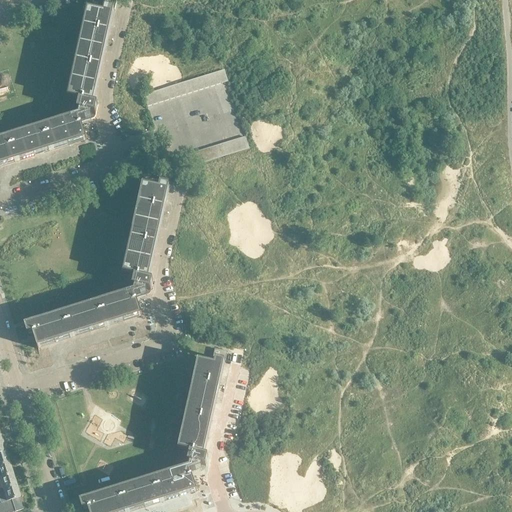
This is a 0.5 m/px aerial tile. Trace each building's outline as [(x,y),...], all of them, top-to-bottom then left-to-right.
[(114,0),(104,0),(102,8),(105,9),(114,10),(115,10),(117,1),(114,0)] [(79,116),(0,141),(0,166),(7,164),(9,163),(85,139),(86,140),(80,120),(90,117),(91,119),(92,118),(93,118),(94,117),(95,116),(95,115),(97,105),(93,104),(92,104),(93,101),(104,51),(105,50),(109,29),(114,10),(105,9),(104,14),(101,13),(96,12),(89,11),(82,42),(79,54),(79,57),(69,99),(80,101),(77,111),(80,112),(79,115),(79,116)] [(224,69),(218,71),(221,83),(227,81),(224,69)] [(216,85),(221,83),(218,71),(212,73),(216,85)] [(210,86),(216,85),(212,73),(206,75),(210,86)] [(205,88),(210,86),(206,75),(201,77),(205,88)] [(195,78),(199,90),(205,88),(201,77),(195,78)] [(193,92),(199,90),(195,78),(190,80),(193,92)] [(187,94),(193,92),(190,80),(184,82),(187,94)] [(181,96),(187,94),(184,82),(178,84),(181,96)] [(176,97),(181,96),(178,84),(172,86),(176,97)] [(170,99),(176,97),(172,86),(166,88),(170,99)] [(164,101),(170,99),(166,88),(160,89),(164,101)] [(158,103),(164,101),(160,89),(155,91),(158,103)] [(153,105),(158,103),(155,91),(149,93),(153,105)] [(147,106),(153,105),(149,93),(143,95),(147,106)] [(240,122),(232,124),(235,134),(242,132),(240,122)] [(238,139),(242,150),(248,148),(245,137),(238,139)] [(236,152),(242,150),(238,139),(233,140),(236,152)] [(231,154),(236,152),(233,140),(227,142),(231,154)] [(225,155),(231,154),(227,142),(221,144),(225,155)] [(225,155),(221,144),(216,146),(219,157),(225,155)] [(214,159),(219,157),(216,146),(210,148),(214,159)] [(208,161),(214,159),(210,148),(204,149),(208,161)] [(202,162),(208,161),(204,149),(199,151),(202,162)] [(199,151),(193,153),(197,164),(202,162),(199,151)] [(191,166),(197,164),(193,153),(187,155),(191,166)] [(150,292),(151,291),(152,284),(153,281),(149,280),(148,280),(169,186),(161,184),(159,190),(144,187),(124,275),(135,278),(133,287),(135,288),(134,292),(25,327),(27,335),(33,333),(38,348),(141,315),(135,296),(145,293),(146,295),(148,295),(149,294),(150,294),(150,293),(150,292)] [(215,350),(212,360),(216,360),(223,362),(225,352),(215,350)] [(205,468),(205,467),(208,457),(204,456),(204,455),(203,455),(223,362),(216,360),(214,365),(198,362),(178,450),(190,453),(188,463),(190,463),(189,467),(189,468),(80,502),(82,510),(88,508),(88,511),(128,511),(196,491),(190,471),(200,468),(201,470),(203,470),(204,469),(205,469),(205,468)] [(0,465),(8,463),(5,451),(0,452),(0,465)] [(0,478),(12,474),(8,463),(0,465),(0,478)] [(0,481),(3,490),(15,486),(12,474),(0,478),(0,481)] [(10,500),(14,511),(23,509),(15,486),(3,490),(0,490),(0,506),(1,511),(7,511),(5,502),(6,501),(10,500)] [(7,511),(14,511),(10,500),(6,501),(5,502),(7,511)]
